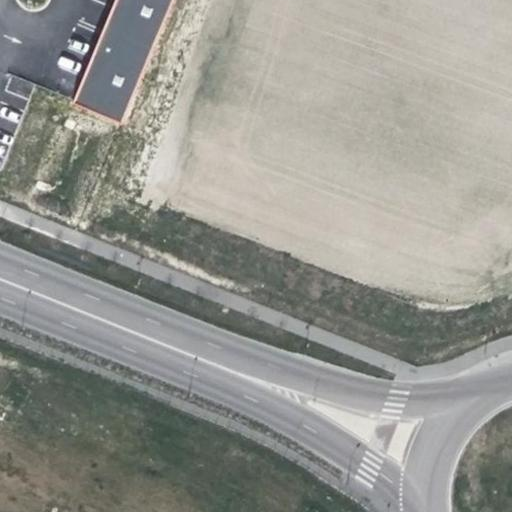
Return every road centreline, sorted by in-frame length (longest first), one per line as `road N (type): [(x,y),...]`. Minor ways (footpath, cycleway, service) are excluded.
road 1 (unclassified): [(453,407),(246,357),(0,259)]
road 2 (unclassified): [(0,295),(244,392),(419,493)]
